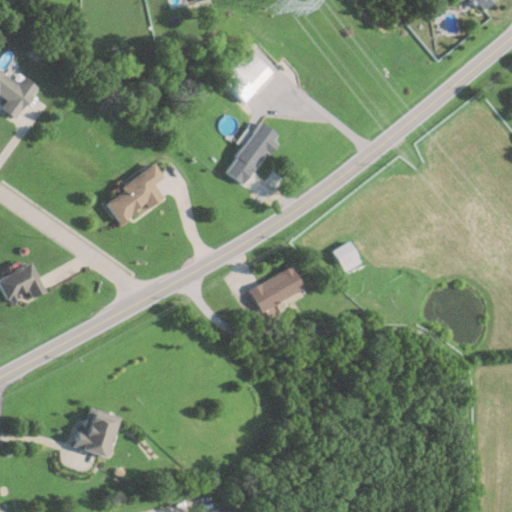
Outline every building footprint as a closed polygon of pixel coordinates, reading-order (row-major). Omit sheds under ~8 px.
[(464,0),(474,12),(488,0),(464,0)] [(231,69),(253,90),(271,72),(249,50),(231,69)] [(17,82),(0,71),(0,98),(3,100),(0,106),(0,108),(15,117),(35,85),(20,76),(17,82)] [(240,183),(274,133),(255,120),(221,170),(240,183)] [(99,199),(117,226),(160,197),(150,183),(159,177),(150,163),(99,199)] [(341,271),(356,260),(342,240),(327,251),(341,271)] [(24,259),(0,269),(0,297),(2,301),(23,292),(25,296),(39,290),(24,259)] [(252,309),(297,288),(287,266),(242,287),(252,309)] [(64,446),(100,455),(111,414),(82,407),(74,438),(67,437),(64,446)]
